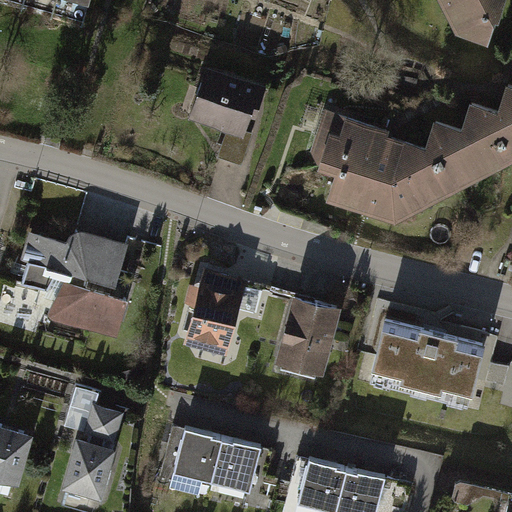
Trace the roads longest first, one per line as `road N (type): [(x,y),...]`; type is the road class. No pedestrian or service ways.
road 1 (residential): [(0,157),(511,307)]
road 2 (residential): [(421,511),(429,473),(182,411)]
